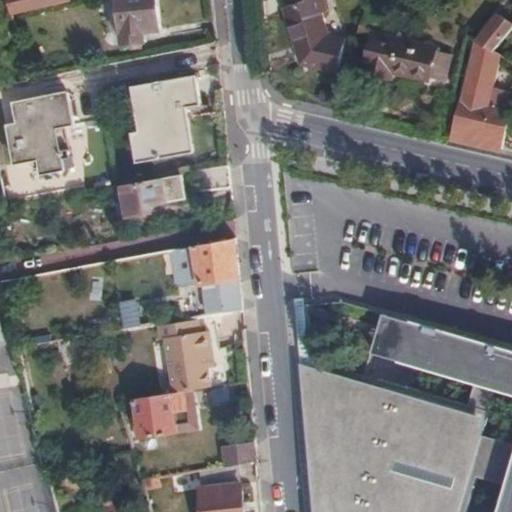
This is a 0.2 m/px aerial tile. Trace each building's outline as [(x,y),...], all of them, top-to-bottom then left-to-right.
[(0,0),(0,79),(15,76),(3,23),(8,21),(2,0),(0,0)] [(164,30),(161,0),(122,0),(127,44),(135,43),(136,48),(144,47),(144,42),(150,42),(149,31),(164,30)] [(295,0),(296,3),(288,5),(301,65),(339,73),(349,40),(333,36),(329,16),(332,15),(329,0),(295,0)] [(511,20),(502,13),(482,40),(498,50),(511,31),(511,20)] [(377,34),(368,71),(395,77),(396,70),(433,78),(433,75),(449,79),(455,54),(439,50),(440,48),(377,34)] [(503,149),(511,111),(488,105),(504,53),(498,50),(482,40),(479,38),(451,137),(477,143),(503,149)] [(198,76),(145,87),(153,132),(145,134),(139,135),(143,159),(198,148),(190,105),(203,102),(198,76)] [(443,90),(413,84),(403,127),(433,133),(443,90)] [(153,132),(145,87),(136,88),(145,134),(153,132)] [(72,93),(20,103),(23,125),(14,127),(21,164),(44,160),(47,174),(70,169),(68,160),(77,159),(71,126),(79,125),(72,93)] [(511,110),(511,111),(503,149),(511,150),(511,110)] [(203,190),(233,187),(231,164),(201,169),(203,190)] [(187,174),(126,185),(131,216),(150,211),(150,203),(189,196),(187,174)] [(245,307),(238,237),(175,250),(182,286),(203,282),(209,314),(245,307)] [(195,316),(201,315),(200,300),(182,303),(184,318),(195,316)] [(140,301),(124,303),(127,328),(144,325),(140,301)] [(511,511),(511,347),(388,312),(378,352),(463,377),(455,407),(315,366),(315,339),(302,340),(318,511),(511,511)] [(197,336),(195,316),(184,318),(157,323),(159,340),(169,339),(197,336)] [(175,393),(178,392),(212,388),(210,371),(208,356),(214,356),(212,334),(197,336),(169,339),(175,393)] [(73,338),(60,340),(64,355),(77,352),(73,338)] [(160,395),(139,398),(145,436),(183,430),(178,392),(175,393),(160,395)] [(242,466),(260,463),(258,444),(225,448),(227,468),(242,466)] [(227,468),(205,471),(208,511),(248,511),(246,485),(243,485),(242,466),(227,468)]
